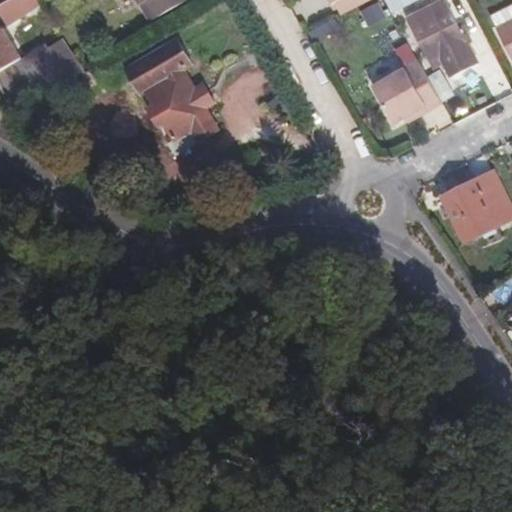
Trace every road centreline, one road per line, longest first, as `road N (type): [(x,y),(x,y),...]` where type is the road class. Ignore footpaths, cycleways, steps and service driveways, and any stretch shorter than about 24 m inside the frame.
road 1 (residential): [(0,136),(106,203),(327,237)]
road 2 (residential): [(359,178),(259,0)]
road 3 (residential): [(385,255),(440,294),(511,390)]
road 4 (residential): [(511,115),(387,184)]
